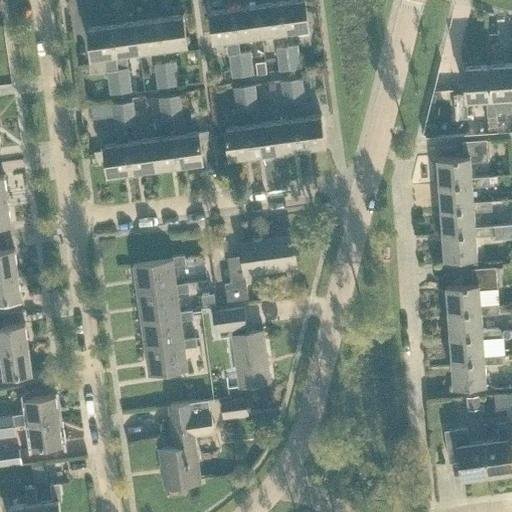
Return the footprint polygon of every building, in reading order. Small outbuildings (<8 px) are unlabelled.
[(261,33),(285,30),(281,0),(257,3),(261,33)] [(285,30),(309,26),(305,0),(282,0),(281,0),(285,30)] [(238,36),(261,33),(257,3),(234,7),(238,36)] [(238,36),(234,7),(209,10),(213,39),(226,38),(228,53),(229,65),(231,77),(242,75),(239,52),(240,52),(238,36)] [(163,46),(187,43),(183,14),(159,17),(163,46)] [(139,50),(163,46),(159,17),(135,20),(139,50)] [(130,90),(129,78),(125,51),(139,50),(135,20),(112,23),(116,53),(120,91),(130,90)] [(116,53),(112,23),(87,27),(91,56),(105,54),(107,70),(109,81),(111,93),(120,91),(116,53)] [(287,45),(290,68),(298,67),(297,56),(295,44),(287,45)] [(290,68),(287,45),(276,47),(278,58),(279,70),(290,68)] [(251,74),(249,63),(248,51),(240,52),(239,52),(242,75),(251,74)] [(178,84),(177,72),(175,60),(165,62),(168,86),(178,84)] [(155,63),(157,75),(158,87),(168,86),(165,62),(155,63)] [(511,112),(511,62),(489,64),(491,97),(495,96),(510,95),(511,113),(511,112)] [(496,114),(495,96),(491,97),(489,64),(463,66),(465,92),(453,93),(455,117),(468,116),(466,98),(486,97),(487,115),(496,114)] [(304,102),(302,90),(301,78),(291,80),(295,103),(304,102)] [(295,103),(291,80),(281,81),(282,93),(284,104),(295,103)] [(244,86),(248,109),(258,108),(256,96),(255,85),(244,86)] [(248,109),(244,86),(234,88),(236,99),(237,111),(248,109)] [(203,160),(200,140),(199,130),(184,132),(183,118),(181,106),(180,95),(169,96),(173,119),(175,133),(179,163),(203,160)] [(327,95),(319,96),(320,106),(328,105),(327,95)] [(173,119),(169,96),(159,98),(161,109),(162,121),(173,119)] [(122,102),(126,126),(134,124),(131,101),(122,102)] [(125,126),(126,126),(122,102),(90,107),(92,118),(112,115),(116,141),(103,143),(107,173),(132,169),(128,140),(127,140),(125,126)] [(301,146),(325,143),(321,113),(297,117),(301,146)] [(277,149),(301,146),(297,117),(273,120),(277,149)] [(254,153),(277,149),(273,120),(249,123),(254,153)] [(229,156),(254,153),(249,123),(225,126),(229,156)] [(155,166),(179,163),(175,133),(151,137),(155,166)] [(132,169),(155,166),(151,137),(128,140),(132,169)] [(472,179),(471,176),(470,160),(488,159),(486,138),(462,139),(463,154),(437,156),(439,182),(472,179)] [(473,204),(473,200),(472,185),(490,184),(489,174),(471,176),(472,179),(439,182),(441,207),(473,204)] [(0,223),(10,222),(7,198),(0,198),(0,223)] [(475,229),(475,225),(474,210),(491,208),(491,199),(473,200),(473,204),(441,207),(443,231),(475,229)] [(476,234),(492,233),(492,237),(511,236),(511,222),(492,224),(475,225),(475,229),(443,231),(444,257),(477,254),(476,234)] [(244,272),(296,265),(292,235),(240,242),(242,256),(228,257),(231,284),(225,285),(227,299),(248,296),(244,272)] [(0,274),(17,272),(14,248),(0,249),(0,274)] [(185,262),(185,261),(184,253),(171,255),(172,258),(133,263),(137,291),(176,286),(176,283),(173,264),(185,262)] [(481,307),(481,303),(480,288),(497,287),(496,265),(472,267),(473,282),(446,284),(448,309),(481,307)] [(0,299),(21,296),(17,272),(0,274),(0,299)] [(180,313),(179,310),(177,291),(189,290),(188,281),(176,283),(176,286),(137,291),(141,318),(180,313)] [(202,293),(203,304),(215,302),(213,291),(202,293)] [(483,332),(482,328),(481,313),(499,311),(498,302),(481,303),(481,307),(448,309),(450,334),(483,332)] [(270,381),(263,329),(247,331),(243,305),(212,310),(215,329),(219,329),(220,335),(228,333),(236,386),(270,381)] [(184,340),(183,337),(181,319),(193,317),(192,308),(179,310),(180,313),(141,318),(145,346),(184,340)] [(0,350),(28,347),(25,322),(0,326),(0,350)] [(484,357),(484,353),(483,337),(501,336),(500,327),(482,328),(483,332),(450,334),(452,359),(484,357)] [(184,346),(197,344),(196,336),(183,337),(184,340),(145,346),(148,374),(188,368),(184,346)] [(4,375),(32,371),(28,347),(0,350),(0,361),(2,362),(4,375)] [(485,362),(502,361),(502,352),(484,353),(484,357),(452,359),(454,384),(486,382),(485,362)] [(29,421),(59,417),(55,393),(26,397),(28,410),(0,413),(0,426),(15,425),(15,423),(29,421)] [(468,409),(480,407),(478,394),(466,395),(468,409)] [(223,417),(247,414),(247,410),(250,409),(249,398),(245,399),(245,398),(221,401),(223,417)] [(213,429),(211,413),(209,399),(169,406),(171,418),(175,445),(161,447),(163,463),(161,463),(163,475),(165,475),(166,485),(199,480),(192,432),(213,429)] [(32,445),(62,441),(59,417),(29,421),(32,445)] [(511,419),(497,421),(499,437),(484,439),(489,471),(511,468),(511,419)] [(15,425),(0,426),(0,435),(16,433),(15,425)] [(489,471),(484,439),(469,442),(467,426),(445,429),(449,461),(460,459),(462,475),(489,471)] [(0,464),(22,461),(19,445),(0,447),(0,464)] [(35,481),(47,479),(44,463),(32,464),(35,481)] [(60,511),(58,499),(61,499),(59,481),(50,483),(52,499),(37,501),(33,502),(34,511),(60,511)] [(34,511),(33,502),(37,501),(34,485),(25,486),(28,503),(8,505),(8,511),(34,511)]
